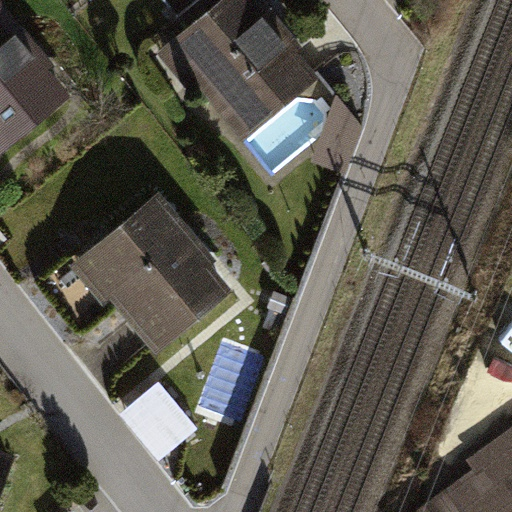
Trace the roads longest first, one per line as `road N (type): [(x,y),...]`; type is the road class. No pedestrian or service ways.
road 1 (residential): [(232,511),(403,72),(354,0)]
road 2 (residential): [(0,309),(141,511)]
